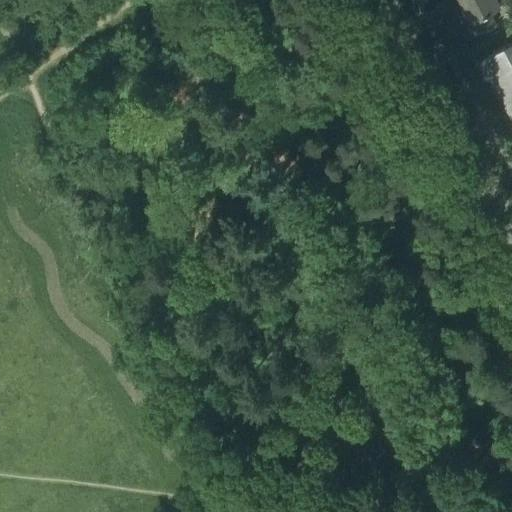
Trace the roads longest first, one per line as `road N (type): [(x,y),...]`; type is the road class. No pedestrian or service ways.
road 1 (track): [(509,511),(217,0)]
road 2 (track): [(22,80),(99,191),(265,484),(296,511)]
road 3 (residential): [(511,226),(380,0)]
road 4 (track): [(133,0),(22,80),(0,37)]
